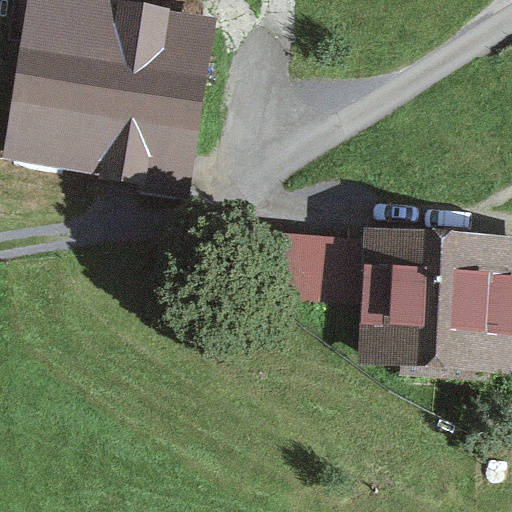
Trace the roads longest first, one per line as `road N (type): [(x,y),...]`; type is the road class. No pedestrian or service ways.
road 1 (unclassified): [(126,217),(266,172),(511,22)]
road 2 (track): [(0,239),(126,217)]
